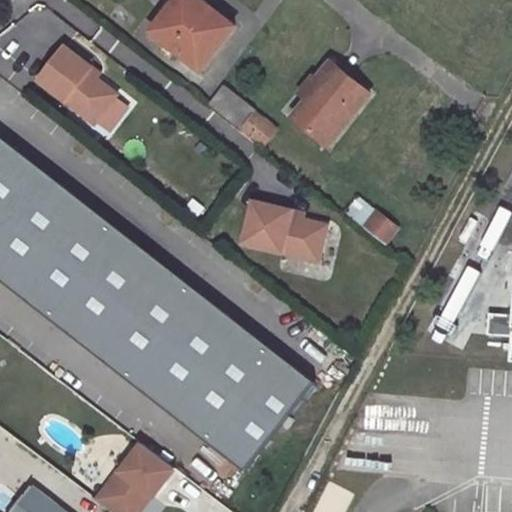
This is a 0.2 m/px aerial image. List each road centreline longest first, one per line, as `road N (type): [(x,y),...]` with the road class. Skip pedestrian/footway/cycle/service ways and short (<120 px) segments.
road 1 (track): [(511,92),(368,369)]
road 2 (residential): [(292,511),(368,369)]
